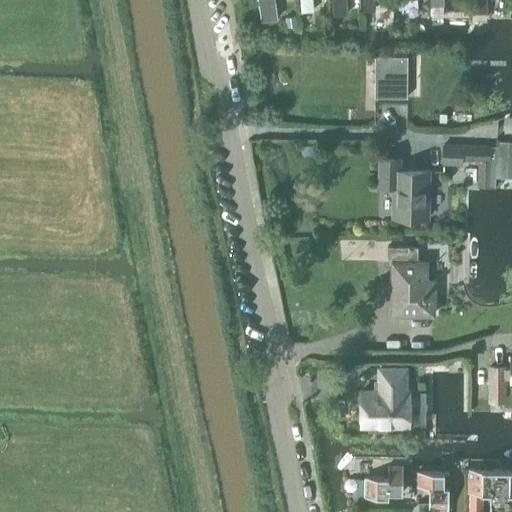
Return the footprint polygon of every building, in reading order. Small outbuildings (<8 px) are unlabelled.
[(275,0),(258,0),(262,21),(278,18),(275,0)] [(313,0),(300,0),(301,11),(314,11),(313,0)] [(346,0),(331,0),(332,15),(347,14),(346,0)] [(374,0),(362,0),(363,10),(375,10),(374,0)] [(486,0),(473,0),(474,12),(487,13),(486,0)] [(297,17),(287,18),(289,28),(299,27),(297,17)] [(365,53),(365,66),(391,66),(392,53),(365,53)] [(511,148),(511,141),(497,141),(493,177),(510,177),(511,148)] [(396,164),(376,163),(375,191),(390,191),(389,222),(424,223),(426,176),(396,175),(396,164)] [(417,247),(387,247),(387,263),(392,263),(391,314),(434,314),(434,280),(426,280),(426,262),(417,262),(417,247)] [(511,368),(504,368),(504,366),(490,366),(490,400),(504,400),(504,379),(511,378),(511,368)] [(405,368),(380,368),(379,391),(361,391),(361,425),(369,425),(369,430),(385,430),(385,425),(405,425),(405,368)] [(388,477),(365,477),(365,497),(389,497),(389,493),(403,493),(403,466),(388,465),(388,477)] [(511,511),(511,468),(467,468),(466,511),(480,511),(480,493),(490,493),(489,511),(511,511)] [(444,472),(417,472),(417,487),(429,487),(429,510),(449,511),(449,486),(444,486),(444,472)]
